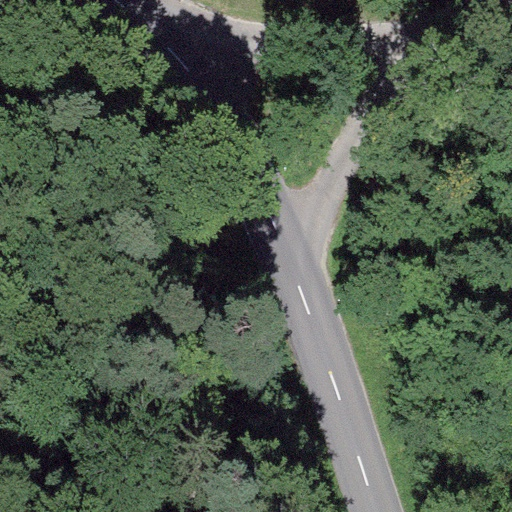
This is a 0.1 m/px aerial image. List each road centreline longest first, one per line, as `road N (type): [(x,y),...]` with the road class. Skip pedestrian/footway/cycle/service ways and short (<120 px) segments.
road 1 (tertiary): [(430,511),(368,277),(277,124),(132,0)]
road 2 (track): [(277,124),(511,21)]
